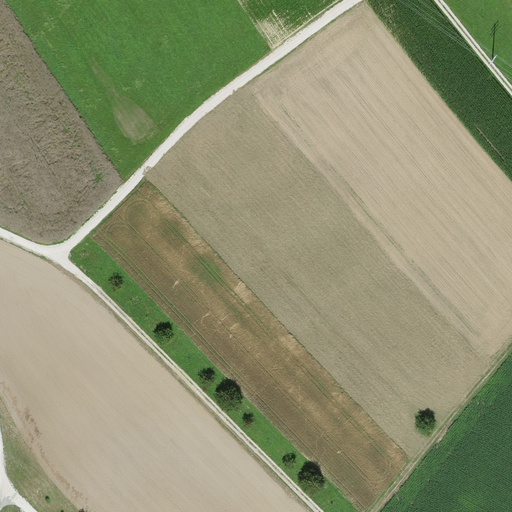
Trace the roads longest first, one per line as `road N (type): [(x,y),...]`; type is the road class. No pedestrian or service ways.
road 1 (track): [(0,233),(48,251),(67,246),(220,95),(355,0)]
road 2 (track): [(48,251),(317,511)]
road 3 (track): [(371,511),(511,343)]
road 4 (track): [(436,0),(511,93)]
